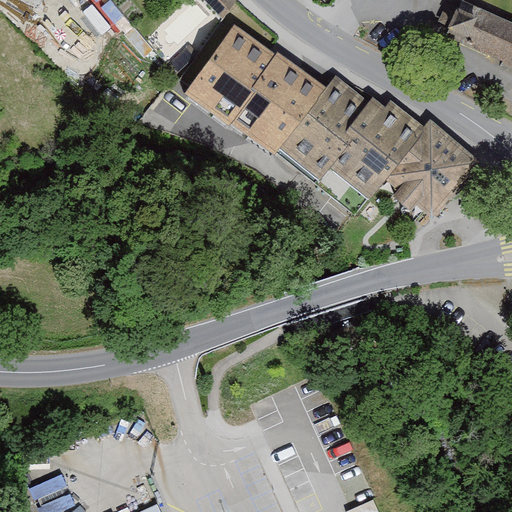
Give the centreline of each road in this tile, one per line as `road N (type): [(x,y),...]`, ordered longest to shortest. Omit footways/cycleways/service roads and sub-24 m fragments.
road 1 (tertiary): [(511,259),(388,276),(98,368),(0,372)]
road 2 (secondary): [(511,144),(274,0)]
